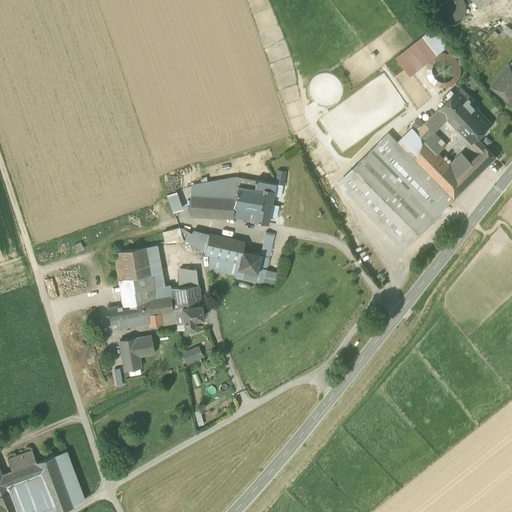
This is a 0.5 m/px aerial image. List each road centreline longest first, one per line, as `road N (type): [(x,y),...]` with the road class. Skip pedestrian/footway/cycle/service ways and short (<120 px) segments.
road 1 (tertiary): [(333,398),(511,172)]
road 2 (unclassified): [(107,491),(305,377),(333,398)]
road 3 (track): [(36,276),(107,491)]
road 4 (track): [(36,276),(181,219)]
road 5 (tertiary): [(236,511),(333,398)]
